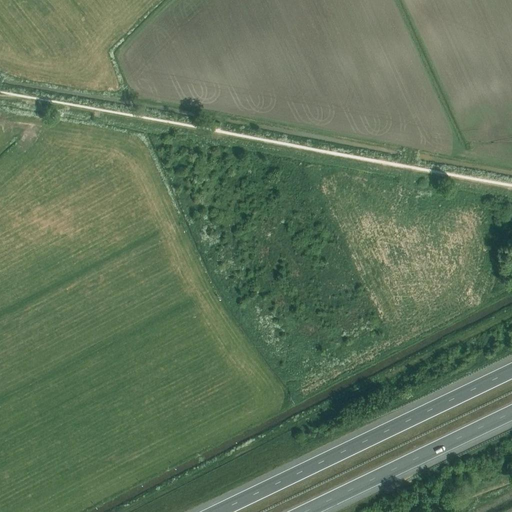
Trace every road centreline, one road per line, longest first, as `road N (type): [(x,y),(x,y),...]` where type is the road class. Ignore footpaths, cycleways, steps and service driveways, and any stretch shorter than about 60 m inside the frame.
road 1 (motorway): [(511,371),(218,511)]
road 2 (motorway): [(304,511),(511,412)]
